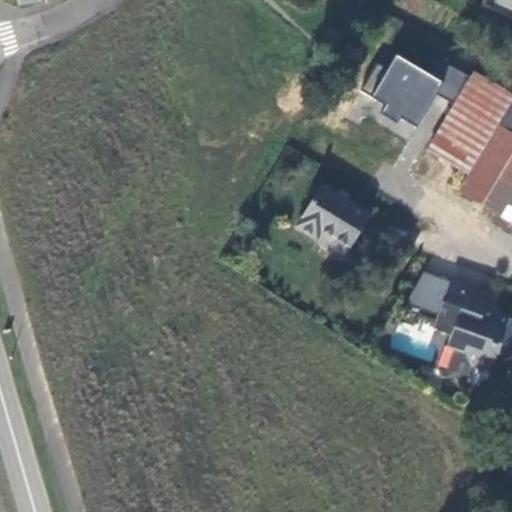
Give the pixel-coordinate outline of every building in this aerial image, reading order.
[(511,0),(496,0),(494,7),(511,14),(511,0)] [(375,62),(360,91),(385,104),(381,112),(416,130),(435,92),(451,101),(466,73),(449,65),(442,79),(394,54),(387,68),(375,62)] [(430,147),(472,173),(511,105),(511,93),(473,72),(430,147)] [(462,190),(508,219),(511,221),(511,204),(506,200),(511,189),(511,105),(472,173),(462,190)] [(377,221),(324,190),(299,234),(322,247),(327,240),(356,256),(377,221)] [(446,344),(448,345),(481,291),(454,280),(434,327),(451,333),(446,344)] [(481,291),(448,345),(454,347),(445,368),(466,377),(471,364),(489,372),(497,352),(509,357),(511,349),(511,320),(485,309),(491,295),(481,291)]
